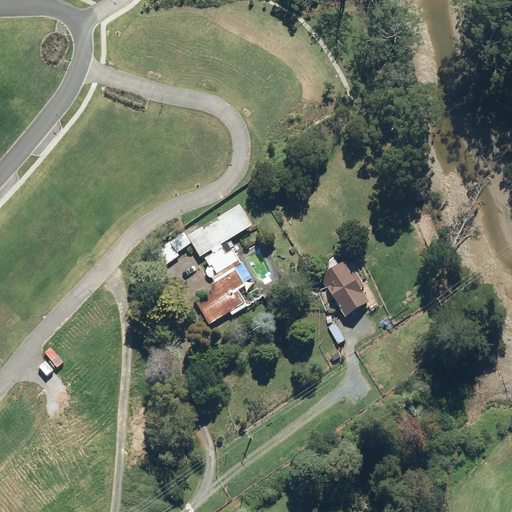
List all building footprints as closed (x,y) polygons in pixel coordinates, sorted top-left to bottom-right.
[(151,134),(173,99),(126,71),(125,73),(107,62),(96,80),(106,86),(96,103),(115,114),(112,119),(128,128),(131,122),(151,134)] [(190,147),(172,135),(155,162),(173,173),(190,147)] [(128,208),(143,217),(159,191),(165,195),(171,185),(151,172),(128,208)] [(227,244),(252,228),(240,207),(187,238),(200,260),(211,253),(213,255),(206,259),(217,277),(190,294),(210,326),(230,314),(232,318),(248,308),(239,293),(246,288),(235,270),(242,266),(233,251),(232,252),(227,244)] [(191,246),(184,235),(170,244),(169,244),(145,261),(155,275),(179,257),(178,255),(191,246)] [(330,271),(318,279),(346,321),(370,305),(361,291),(365,288),(356,274),(352,277),(343,264),(331,272),(330,271)]
